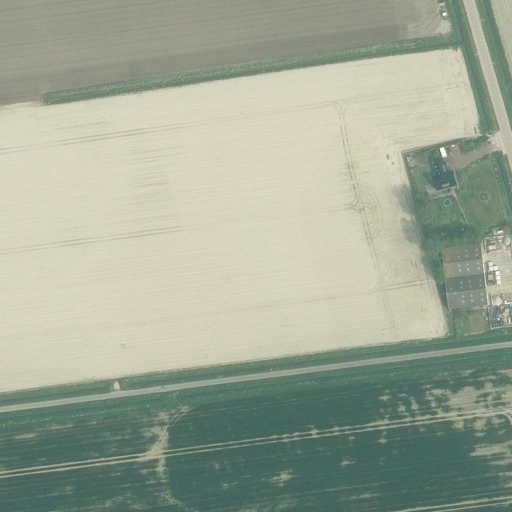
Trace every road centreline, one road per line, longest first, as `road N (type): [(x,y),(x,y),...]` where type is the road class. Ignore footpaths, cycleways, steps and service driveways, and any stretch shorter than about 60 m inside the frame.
road 1 (track): [(0,410),(511,344)]
road 2 (tertiary): [(511,156),(467,0)]
